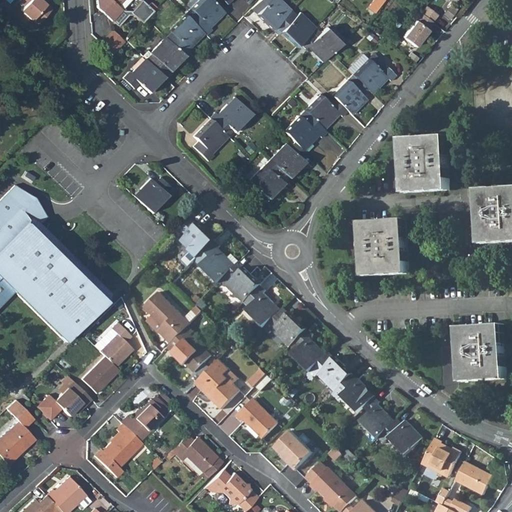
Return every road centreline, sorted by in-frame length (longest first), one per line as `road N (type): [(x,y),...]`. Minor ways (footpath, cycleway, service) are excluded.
road 1 (residential): [(65,443),(146,364),(234,451),(274,474),(311,511)]
road 2 (residential): [(332,187),(477,14)]
road 3 (residential): [(346,327),(440,409),(511,441)]
road 4 (residential): [(346,327),(369,312),(511,306),(511,313)]
road 5 (residential): [(145,133),(242,227),(277,247)]
road 6 (residential): [(145,133),(218,61),(238,60),(276,81)]
road 7 (residential): [(74,0),(80,60),(145,133)]
road 8 (residential): [(332,187),(368,210),(466,202)]
